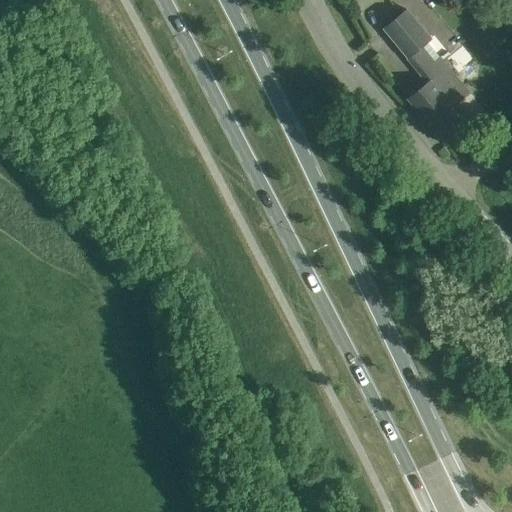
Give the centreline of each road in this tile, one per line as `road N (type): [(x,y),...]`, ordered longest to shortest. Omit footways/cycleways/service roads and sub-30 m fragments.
road 1 (primary): [(162,0),(424,511)]
road 2 (primary): [(476,511),(227,0)]
road 3 (unclassified): [(449,190),(388,123),(312,0)]
